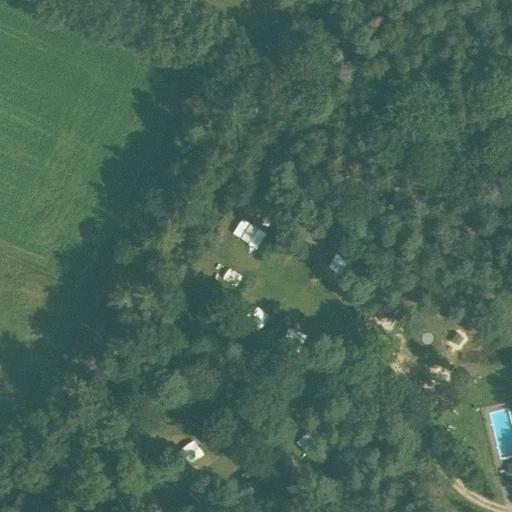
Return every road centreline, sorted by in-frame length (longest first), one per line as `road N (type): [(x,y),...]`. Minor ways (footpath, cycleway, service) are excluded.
road 1 (track): [(511,511),(478,499),(417,443),(328,404)]
road 2 (track): [(328,404),(263,417),(155,511)]
